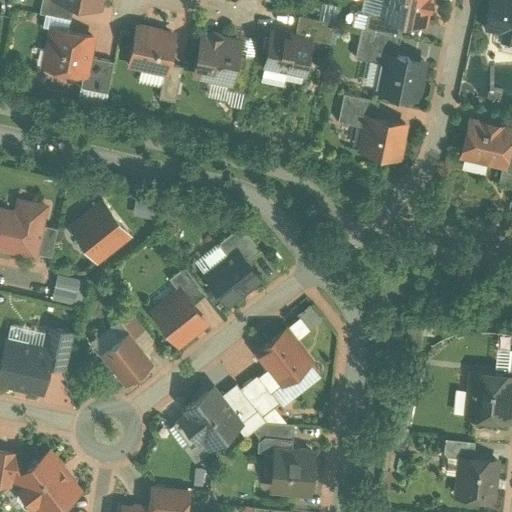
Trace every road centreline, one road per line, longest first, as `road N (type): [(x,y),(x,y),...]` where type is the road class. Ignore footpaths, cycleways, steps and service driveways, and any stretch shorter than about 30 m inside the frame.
road 1 (residential): [(0,138),(266,198),(318,265)]
road 2 (residential): [(318,265),(109,433)]
road 3 (residential): [(341,511),(358,335),(349,305),(318,265)]
road 4 (residential): [(388,207),(431,157),(462,0)]
road 5 (residential): [(388,207),(457,237),(511,249)]
